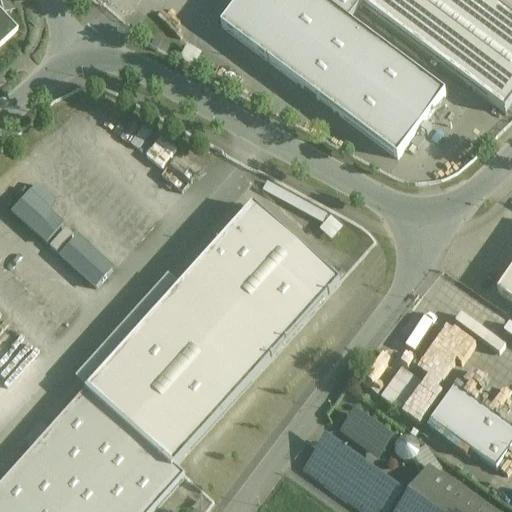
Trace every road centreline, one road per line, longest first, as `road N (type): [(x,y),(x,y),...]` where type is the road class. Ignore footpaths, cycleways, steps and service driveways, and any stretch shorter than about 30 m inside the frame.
road 1 (residential): [(80,51),(126,57),(270,133),(372,201),(427,217)]
road 2 (residential): [(427,217),(416,266),(233,511)]
